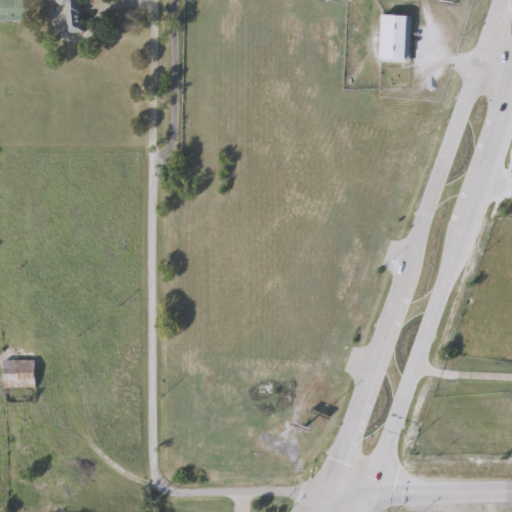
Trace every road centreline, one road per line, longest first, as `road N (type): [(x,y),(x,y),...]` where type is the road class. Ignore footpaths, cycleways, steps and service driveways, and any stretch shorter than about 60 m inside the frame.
road 1 (primary): [(498,0),(316,511)]
road 2 (residential): [(164,492),(153,0)]
road 3 (primary): [(355,511),(511,82)]
road 4 (residential): [(322,496),(164,492)]
road 5 (secondary): [(511,496),(361,497)]
